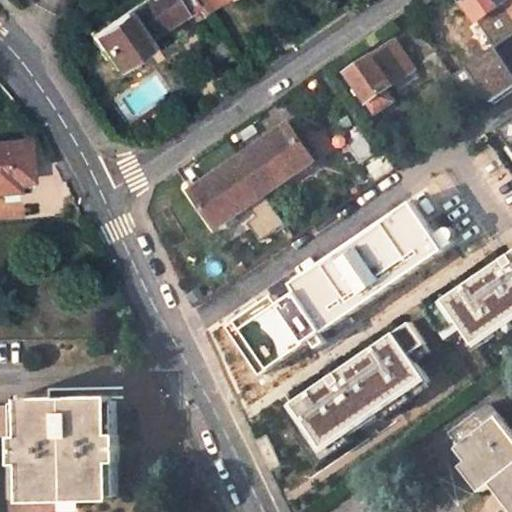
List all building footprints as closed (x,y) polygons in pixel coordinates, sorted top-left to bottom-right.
[(147,0),(95,37),(117,70),(150,47),(145,40),(183,13),(186,15),(200,5),(196,0),(147,0)] [(196,0),(200,5),(204,11),(220,0),(196,0)] [(463,0),(477,20),(502,3),(500,0),(463,0)] [(511,17),(511,0),(509,0),(503,4),(511,17)] [(443,31),(432,15),(421,1),(409,9),(413,16),(414,17),(420,25),(419,26),(418,27),(428,42),(443,31)] [(208,47),(217,61),(226,54),(217,41),(217,40),(208,47)] [(371,55),(346,72),(375,114),(394,100),(386,88),(391,85),(412,69),(393,40),(371,55)] [(428,42),(415,52),(430,75),(445,66),(428,42)] [(314,160),(289,121),(241,153),(266,191),(314,160)] [(511,130),(500,139),(511,157),(511,130)] [(0,143),(0,190),(0,191),(1,197),(16,195),(15,189),(31,187),(26,141),(0,143)] [(241,153),(190,186),(215,225),(266,191),(241,153)] [(245,213),(262,238),(284,223),(267,198),(245,213)] [(255,366),(444,252),(414,204),(226,318),(255,366)] [(511,257),(474,285),(510,337),(511,336),(511,257)] [(474,285),(468,289),(505,341),(510,337),(474,285)] [(412,326),(277,395),(312,461),(434,399),(409,349),(420,343),(412,326)] [(0,433),(24,432),(25,501),(116,500),(114,452),(123,452),(122,441),(114,441),(114,397),(24,400),(24,402),(0,403),(0,433)] [(511,424),(501,411),(489,421),(477,406),(450,428),(474,458),(465,466),(490,496),(498,489),(511,506),(511,424)]
